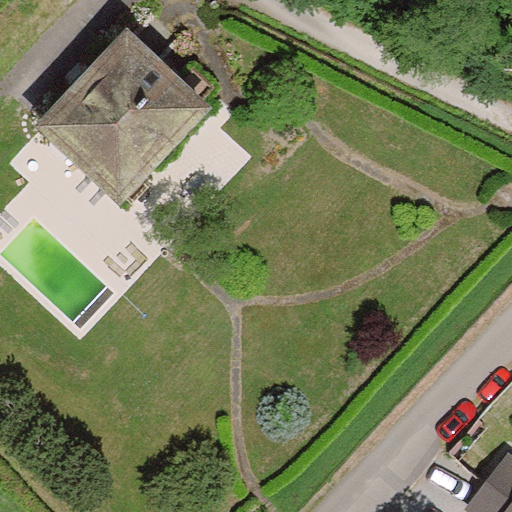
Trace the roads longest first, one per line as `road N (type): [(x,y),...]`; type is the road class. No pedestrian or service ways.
road 1 (residential): [(511,119),(268,0)]
road 2 (residential): [(511,336),(351,503)]
